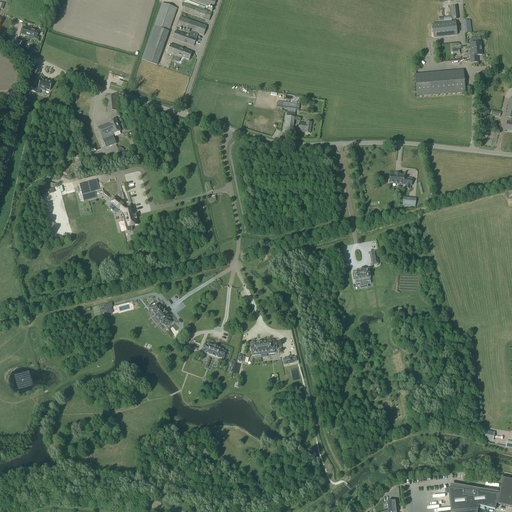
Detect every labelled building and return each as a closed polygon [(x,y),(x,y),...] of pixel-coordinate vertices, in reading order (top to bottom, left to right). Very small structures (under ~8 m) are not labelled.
[(177,9),(162,4),(142,60),(157,66),(177,9)] [(209,21),(211,14),(185,4),(182,12),(209,21)] [(203,36),(207,27),(180,17),(177,27),(190,32),(189,36),(175,31),(173,39),(194,47),(196,39),(198,34),(203,36)] [(434,38),(457,35),(455,22),(432,24),(434,38)] [(36,40),(39,32),(24,27),(22,35),(36,40)] [(478,63),(478,57),(482,56),(481,42),(469,43),(470,51),(469,51),(470,64),(478,63)] [(189,61),(192,53),(184,50),(184,49),(171,44),(167,54),(181,59),(181,58),(189,61)] [(465,91),(462,70),(414,75),(417,97),(465,91)] [(33,83),(30,92),(35,93),(37,87),(41,88),(40,90),(45,92),(45,90),(46,90),(46,89),(50,90),(53,82),(41,78),(39,85),(38,85),(38,84),(33,83)] [(107,112),(118,111),(116,97),(106,97),(107,112)] [(295,111),(296,104),(282,102),(281,109),(287,110),(295,111)] [(292,133),(294,118),(295,111),(287,110),(286,117),(284,132),(292,133)] [(113,134),(121,132),(116,119),(108,122),(109,123),(98,127),(102,137),(113,133),(113,134)] [(304,133),(309,134),(311,123),(306,122),(306,124),(299,123),(298,132),(304,133)] [(105,147),(115,142),(113,136),(103,140),(105,147)] [(410,187),(411,187),(411,180),(403,179),(404,177),(399,176),(394,175),(394,176),(390,175),(389,184),(398,185),(397,185),(410,187),(409,190),(410,187)] [(97,180),(79,184),(84,201),(97,198),(95,191),(99,190),(97,180)] [(115,198),(111,202),(112,203),(119,209),(120,208),(124,211),(125,215),(122,215),(126,230),(127,231),(127,232),(128,232),(129,232),(130,232),(131,232),(131,231),(132,231),(132,230),(132,229),(131,227),(138,225),(136,220),(136,219),(137,219),(136,216),(133,216),(132,214),(131,208),(128,209),(125,207),(125,206),(124,206),(123,205),(123,204),(122,204),(121,203),(120,202),(119,202),(119,201),(115,198)] [(372,266),(378,265),(375,252),(369,253),(372,266)] [(358,272),(353,273),(354,282),(355,282),(355,284),(360,283),(360,287),(366,286),(365,282),(370,281),(369,279),(370,279),(368,270),(363,271),(363,270),(358,271),(358,272)] [(157,305),(151,309),(153,312),(153,313),(156,317),(155,318),(158,321),(159,321),(163,325),(166,327),(171,323),(169,320),(170,320),(166,315),(167,314),(164,311),(164,312),(160,307),(159,308),(157,305)] [(173,336),(178,332),(175,329),(174,330),(170,325),(167,328),(173,336)] [(252,356),(260,355),(260,353),(268,352),(268,354),(274,354),(274,351),(274,350),(276,349),(276,346),(274,346),(273,341),(250,344),(251,354),(252,354),(252,356)] [(202,349),(201,352),(205,353),(204,353),(220,359),(220,358),(223,359),(226,353),(222,351),(223,350),(207,345),(207,346),(204,345),(202,349)] [(486,432),(485,439),(492,441),(494,434),(486,432)] [(511,478),(503,477),(498,495),(499,495),(497,505),(511,508),(511,506),(511,478)] [(449,489),(450,511),(477,511),(479,507),(495,510),(496,505),(497,505),(499,495),(498,495),(477,492),(477,489),(465,488),(464,491),(449,489)] [(388,511),(386,511),(395,511),(395,501),(387,502),(388,511)]
